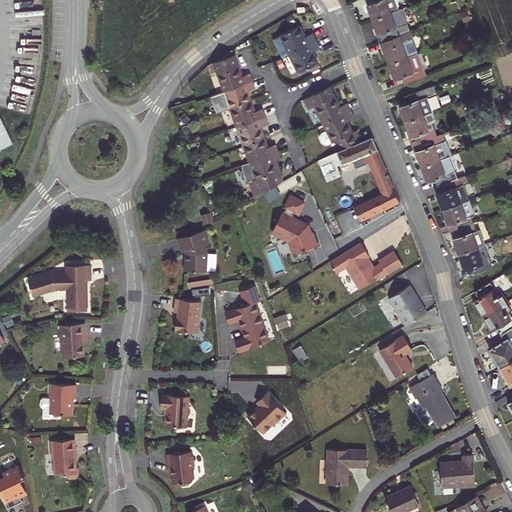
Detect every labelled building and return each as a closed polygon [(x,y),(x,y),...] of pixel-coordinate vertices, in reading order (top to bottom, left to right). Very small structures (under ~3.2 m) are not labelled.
[(372,0),(373,1),(366,4),(372,20),(391,13),(385,0),(372,0)] [(379,35),(381,42),(409,31),(401,9),(391,13),(372,20),(378,35),(379,35)] [(461,14),(463,21),(470,19),(467,12),(461,14)] [(280,36),(289,54),(316,41),(313,33),(305,37),(300,26),(280,36)] [(384,48),(383,49),(389,64),(407,57),(402,43),(412,39),(409,31),(381,42),(384,48)] [(418,54),(412,39),(402,43),(407,57),(418,54)] [(289,54),(299,72),(318,63),(313,52),(320,48),(316,41),(289,54)] [(402,77),(404,84),(426,76),(418,54),(407,57),(389,64),(395,79),(402,77)] [(249,74),(241,77),(234,55),(213,63),(224,92),(252,82),(249,74)] [(255,89),(252,82),(224,92),(230,108),(250,101),(248,96),(247,92),(250,91),(255,89)] [(400,107),(405,122),(433,111),(428,97),(437,93),(434,86),(404,97),(407,104),(400,107)] [(314,106),(323,124),(351,111),(347,103),(340,107),(330,87),(303,100),(308,109),(314,106)] [(265,117),(262,109),(254,112),(250,101),(230,108),(237,127),(265,117)] [(356,130),(352,132),(347,122),(354,118),(351,111),(323,124),(327,131),(322,133),(320,135),(320,139),(322,143),(325,145),(328,145),(337,140),(342,150),(361,142),(356,130)] [(405,122),(414,144),(436,136),(431,123),(437,121),(433,111),(405,122)] [(0,149),(14,142),(0,116),(0,149)] [(244,146),(264,139),(260,128),(268,125),(265,117),(237,127),(244,146)] [(414,144),(422,167),(447,157),(442,142),(444,141),(442,134),(436,136),(414,144)] [(341,175),(337,166),(361,156),(365,164),(369,162),(380,157),(372,137),(361,142),(342,150),(320,160),(328,180),(341,175)] [(244,146),(250,163),(278,152),(275,145),(267,148),(264,139),(244,146)] [(442,142),(447,157),(449,156),(452,155),(447,140),(444,141),(442,142)] [(248,181),(254,198),(280,183),(273,163),(276,162),(281,160),(278,152),(250,163),(255,179),(248,181)] [(422,167),(428,182),(434,179),(437,186),(458,179),(449,156),(447,157),(422,167)] [(380,157),(369,162),(372,169),(383,164),(380,157)] [(273,163),(280,183),(283,181),(276,162),(273,163)] [(250,163),(242,165),(248,181),(255,179),(250,163)] [(360,220),(399,201),(383,164),(372,169),(376,179),(373,180),(375,184),(378,183),(383,194),(355,207),(360,220)] [(462,186),(467,184),(465,176),(458,179),(437,186),(439,194),(437,194),(443,210),(467,200),(462,186)] [(305,202),(292,195),(283,214),(282,213),(273,231),(290,240),(295,253),(305,249),(314,247),(317,246),(312,232),(309,233),(307,226),(292,218),(295,213),(298,214),(305,202)] [(449,225),(452,232),(458,230),(473,224),(471,218),(470,217),(474,215),(475,215),(469,200),(467,200),(443,210),(448,225),(449,225)] [(201,215),(204,224),(213,221),(210,212),(201,215)] [(453,239),(459,254),(477,247),(485,245),(479,230),(475,231),(473,224),(458,230),(460,237),(453,239)] [(186,258),(185,271),(206,272),(207,251),(205,246),(209,245),(205,230),(178,238),(182,253),(185,252),(187,258),(186,258)] [(367,252),(361,243),(329,262),(337,273),(346,267),(360,289),(378,278),(379,280),(403,265),(395,252),(379,261),(381,264),(374,269),(368,258),(365,253),(367,252)] [(465,270),(472,267),(474,274),(489,268),(486,261),(483,262),(477,247),(459,254),(465,270)] [(68,308),(88,307),(87,281),(92,280),(91,265),(67,266),(67,273),(62,273),(62,275),(57,275),(57,273),(53,274),(29,281),(34,297),(43,293),(45,301),(48,303),(56,300),(68,300),(68,308)] [(197,296),(209,294),(207,280),(187,282),(187,287),(196,286),(197,296)] [(475,301),(484,316),(506,302),(501,293),(498,295),(490,283),(475,292),(479,298),(475,301)] [(260,301),(255,286),(241,291),(245,305),(225,312),(229,323),(240,320),(246,337),(235,341),(239,352),(269,341),(256,303),(260,301)] [(403,327),(424,314),(419,305),(417,305),(411,295),(412,294),(408,287),(386,300),(403,327)] [(176,319),(175,330),(198,333),(201,302),(176,299),(175,312),(178,313),(178,319),(176,319)] [(484,316),(493,331),(497,328),(501,335),(511,328),(511,318),(508,313),(511,311),(506,302),(484,316)] [(274,317),(278,329),(290,326),(286,314),(274,317)] [(61,325),(63,358),(85,356),(83,338),(86,338),(85,323),(61,325)] [(490,350),(500,367),(511,360),(511,343),(509,339),(511,337),(511,328),(501,335),(505,341),(490,350)] [(380,350),(397,377),(413,367),(407,357),(406,358),(404,355),(412,350),(403,335),(380,350)] [(511,360),(500,367),(511,386),(511,360)] [(420,381),(431,375),(427,368),(416,375),(420,381)] [(416,399),(417,398),(423,408),(426,406),(438,427),(455,417),(437,386),(440,385),(433,374),(431,375),(420,381),(409,388),(416,399)] [(61,414),(73,414),(74,404),(73,403),(73,399),(76,399),(76,384),(52,383),(51,397),(44,397),(43,419),(60,420),(61,414)] [(248,417),(263,433),(274,423),(275,425),(287,414),(267,392),(257,402),(262,407),(259,410),(257,409),(248,417)] [(166,409),(165,426),(187,427),(189,396),(187,396),(178,395),(162,394),(161,409),(166,409)] [(66,475),(66,476),(69,479),(76,478),(77,475),(77,470),(76,470),(75,454),(76,454),(75,439),(52,441),(53,459),(54,459),(55,475),(66,475)] [(329,449),(327,484),(347,485),(348,466),(367,467),(367,451),(329,449)] [(167,454),(169,468),(171,468),(173,484),(181,483),(182,486),(189,485),(194,479),(192,467),(195,466),(193,456),(191,456),(191,451),(167,454)] [(442,487),(475,485),(473,455),(464,455),(464,461),(440,463),(442,487)] [(0,482),(0,493),(7,509),(20,503),(18,497),(24,494),(18,481),(25,478),(19,465),(2,473),(6,480),(0,482)] [(385,498),(392,511),(402,511),(419,504),(410,486),(385,498)] [(484,511),(476,496),(449,511),(484,511)]
